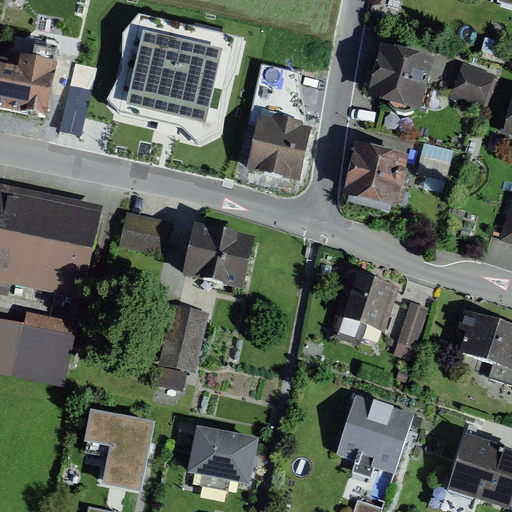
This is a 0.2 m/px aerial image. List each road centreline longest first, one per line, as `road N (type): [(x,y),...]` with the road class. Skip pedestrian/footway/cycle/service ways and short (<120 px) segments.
road 1 (residential): [(318,227),(0,153)]
road 2 (residential): [(360,0),(318,227)]
road 3 (residential): [(511,288),(318,227)]
